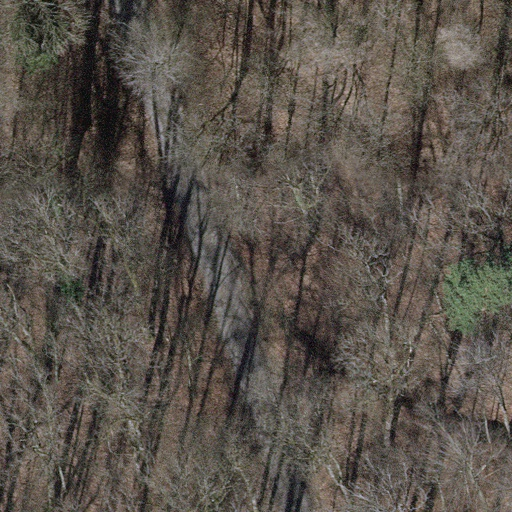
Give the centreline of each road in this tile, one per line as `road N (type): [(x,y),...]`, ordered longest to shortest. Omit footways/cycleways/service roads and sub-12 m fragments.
road 1 (track): [(124,0),(247,379),(304,511)]
road 2 (track): [(207,239),(438,388),(511,417)]
